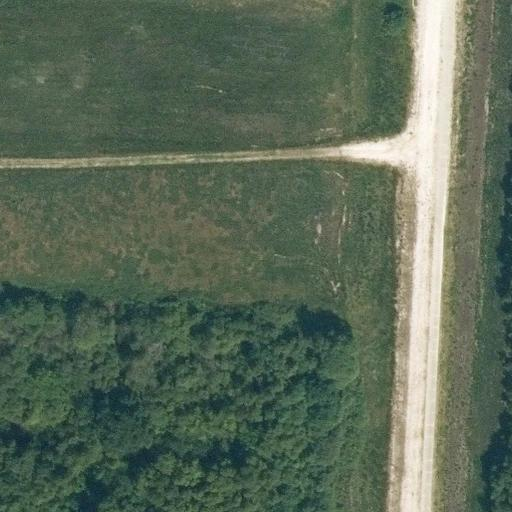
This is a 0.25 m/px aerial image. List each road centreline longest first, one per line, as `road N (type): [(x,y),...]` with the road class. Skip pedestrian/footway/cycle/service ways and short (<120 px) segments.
road 1 (track): [(401,511),(419,148)]
road 2 (track): [(419,148),(428,0)]
